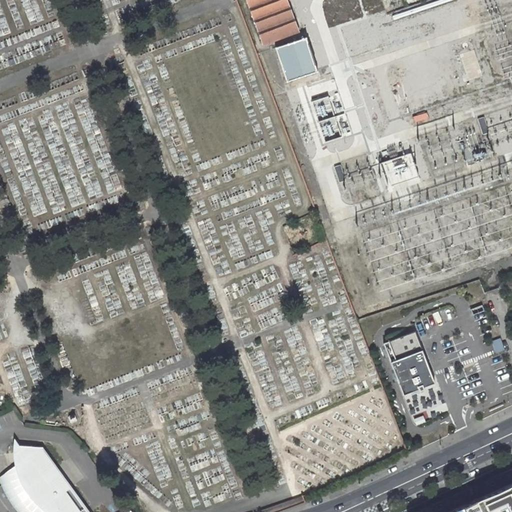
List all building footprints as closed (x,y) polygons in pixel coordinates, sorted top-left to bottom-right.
[(286,0),(246,0),(263,44),(299,31),(286,0)] [(306,37),(275,48),(287,83),(318,72),(315,65),(309,45),(306,37)] [(441,83),(413,94),(418,108),(446,97),(441,83)] [(484,117),(477,119),(483,135),(489,132),(484,117)] [(341,165),(334,167),(339,182),(346,180),(341,165)] [(416,325),(384,336),(404,395),(438,383),(416,325)] [(501,338),(493,341),(497,353),(506,349),(501,338)] [(132,511),(130,509),(124,511),(87,511),(41,448),(44,448),(43,447),(20,446),(15,438),(14,444),(14,452),(15,452),(16,457),(17,465),(5,473),(6,477),(8,482),(11,487),(12,490),(6,494),(11,503),(18,511),(132,511)] [(0,480),(3,487),(6,494),(12,490),(11,487),(8,482),(6,477),(5,473),(0,477),(0,480)] [(511,511),(511,482),(448,511),(511,511)] [(302,496),(294,499),(275,506),(257,511),(277,511),(305,502),(302,496)]
